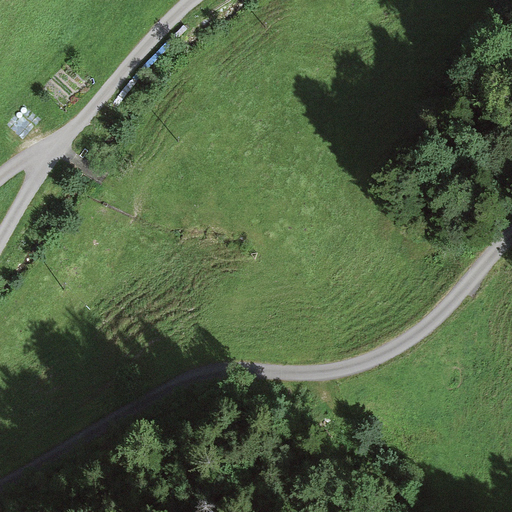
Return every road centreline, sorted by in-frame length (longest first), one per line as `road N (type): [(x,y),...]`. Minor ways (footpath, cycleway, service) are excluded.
road 1 (track): [(511,236),(428,324),(380,356),(344,367),(198,374),(0,489)]
road 2 (track): [(0,240),(53,152),(191,0)]
